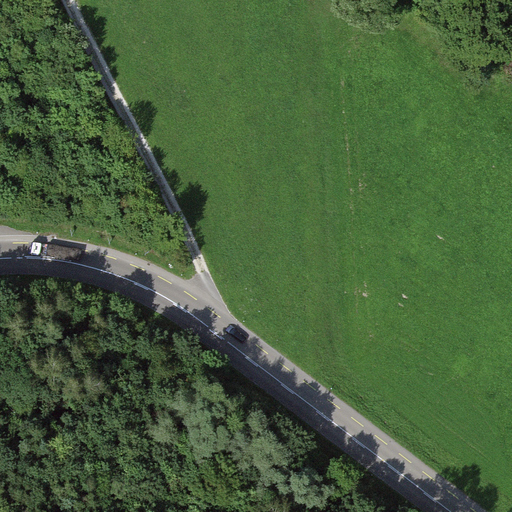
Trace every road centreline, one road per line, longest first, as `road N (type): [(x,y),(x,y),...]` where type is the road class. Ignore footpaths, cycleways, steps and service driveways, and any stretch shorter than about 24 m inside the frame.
road 1 (tertiary): [(457,511),(183,305),(76,263),(0,258)]
road 2 (track): [(233,338),(186,222),(75,0)]
